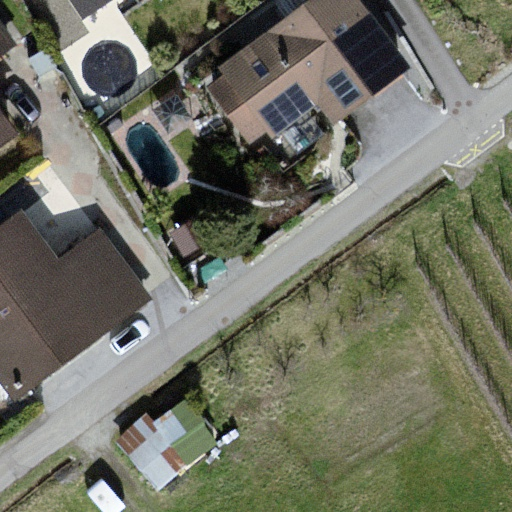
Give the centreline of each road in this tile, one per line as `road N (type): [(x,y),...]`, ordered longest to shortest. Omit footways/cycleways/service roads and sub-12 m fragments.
road 1 (residential): [(0,486),(473,133)]
road 2 (residential): [(473,133),(389,0)]
